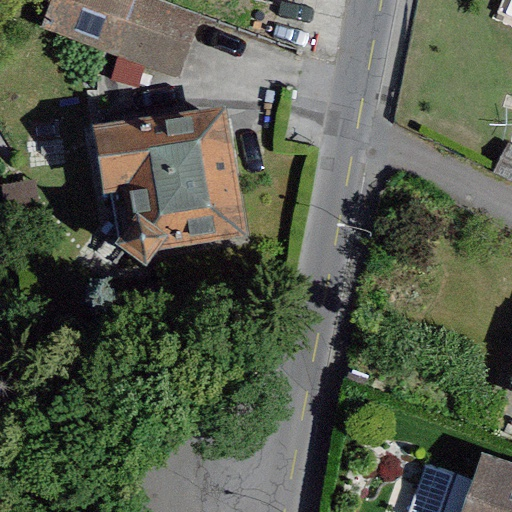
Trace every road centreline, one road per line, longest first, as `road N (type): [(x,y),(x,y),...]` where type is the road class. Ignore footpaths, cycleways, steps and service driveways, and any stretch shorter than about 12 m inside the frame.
road 1 (residential): [(262,511),(345,129)]
road 2 (residential): [(345,129),(511,210)]
road 3 (residential): [(345,129),(370,0)]
